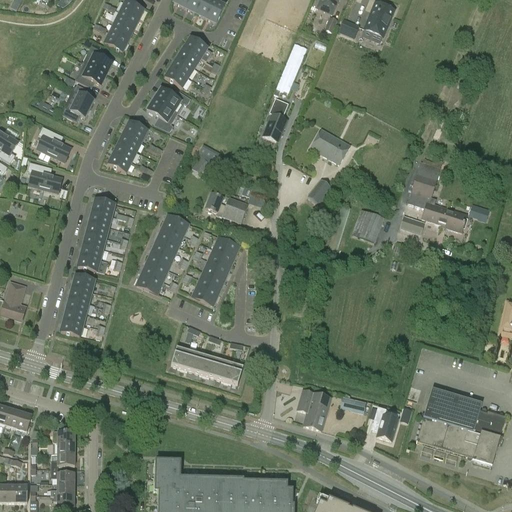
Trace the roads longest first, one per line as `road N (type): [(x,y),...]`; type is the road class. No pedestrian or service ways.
road 1 (residential): [(30,365),(109,110)]
road 2 (tertiary): [(262,435),(30,365)]
road 3 (tertiary): [(431,511),(310,450),(262,435)]
road 4 (residential): [(85,511),(88,420),(0,389)]
road 5 (residential): [(271,346),(278,163)]
road 6 (residential): [(109,110),(130,113),(187,28)]
